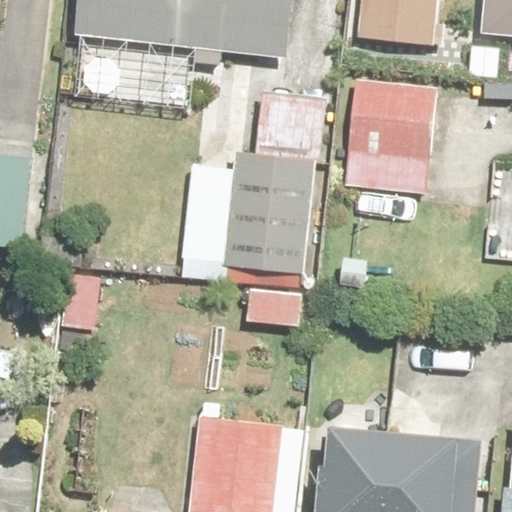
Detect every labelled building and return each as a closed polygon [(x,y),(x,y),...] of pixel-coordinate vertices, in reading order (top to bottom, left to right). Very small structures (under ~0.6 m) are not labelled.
[(19,0),(14,87),(230,101),(238,0),(19,0)] [(385,0),(300,0),(292,80),(377,88),(385,0)] [(511,0),(428,0),(423,84),(511,90),(511,0)] [(386,123),(294,115),(284,228),(375,236),(386,123)] [(511,177),(499,176),(483,368),(511,369),(511,177)] [(264,197),(177,192),(171,308),(258,313),(264,197)] [(226,511),(233,448),(140,440),(133,511),(226,511)] [(511,511),(511,461),(458,457),(453,511),(511,511)] [(415,511),(418,486),(266,473),(262,511),(415,511)]
